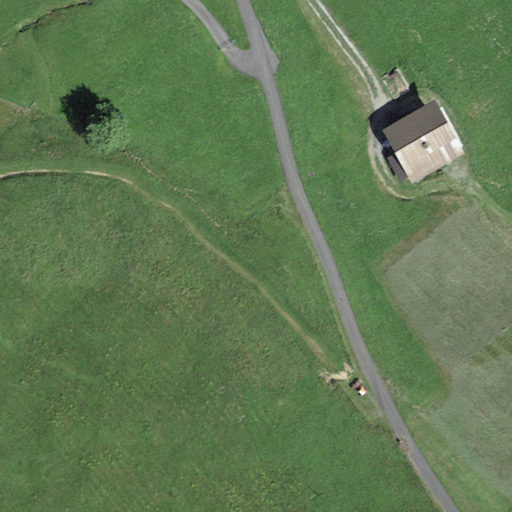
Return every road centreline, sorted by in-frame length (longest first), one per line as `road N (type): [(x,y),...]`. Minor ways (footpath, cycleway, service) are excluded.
road 1 (track): [(454,511),(408,446),(362,350),(299,196),(241,0)]
road 2 (track): [(511,228),(471,195),(415,201),(391,193),(376,166),(374,101),(311,0)]
